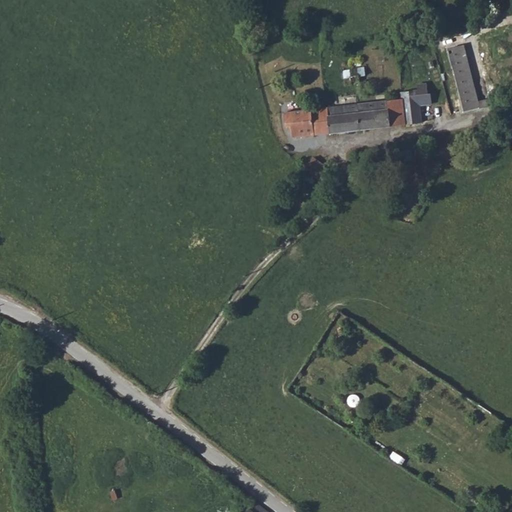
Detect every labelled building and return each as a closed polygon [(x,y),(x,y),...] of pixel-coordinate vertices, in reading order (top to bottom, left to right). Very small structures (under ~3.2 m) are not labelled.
[(446,49),(463,113),(481,107),(490,105),(488,99),(476,102),(461,45),(446,49)] [(334,80),(335,86),(335,89),(335,90),(347,88),(346,79),(353,78),(351,70),(345,72),(333,72),(334,80)] [(419,125),(417,106),(430,105),(429,95),(426,95),(425,85),(416,86),(416,91),(399,93),(400,100),(357,104),(360,131),(419,125)] [(352,104),(312,108),(288,111),(290,136),(360,131),(357,104),(352,104)] [(414,160),(423,160),(423,147),(413,147),(414,160)] [(306,169),(318,176),(326,164),(314,157),(306,169)] [(399,157),(384,159),(385,168),(400,166),(399,157)] [(266,511),(255,503),(248,511),(266,511)]
